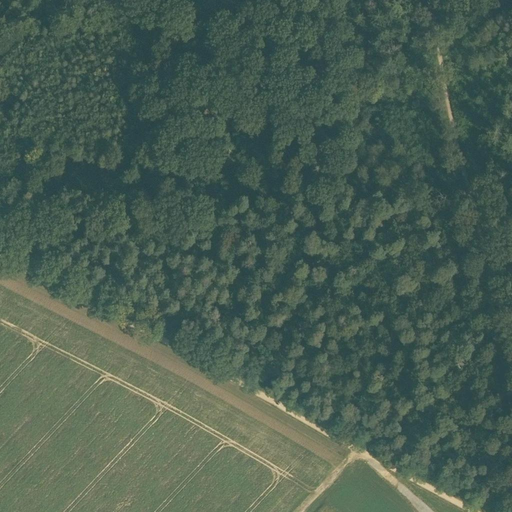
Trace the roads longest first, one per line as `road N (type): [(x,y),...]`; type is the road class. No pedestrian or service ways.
road 1 (track): [(0,258),(474,511)]
road 2 (track): [(471,198),(0,226)]
road 3 (track): [(471,198),(511,408)]
road 4 (track): [(430,0),(471,198)]
